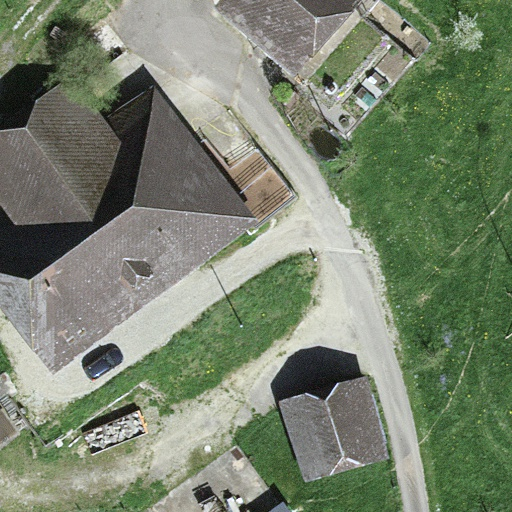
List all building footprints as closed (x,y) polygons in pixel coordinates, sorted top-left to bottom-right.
[(241,0),(289,42),(325,0),(241,0)] [(0,230),(0,267),(52,337),(161,256),(177,277),(254,220),(157,90),(105,128),(76,90),(0,146),(0,181),(10,195),(38,175),(51,193),(0,230)] [(282,405),(306,504),(372,487),(347,389),(282,405)] [(0,437),(9,431),(0,418),(0,437)] [(147,511),(283,511),(238,448),(147,511)]
